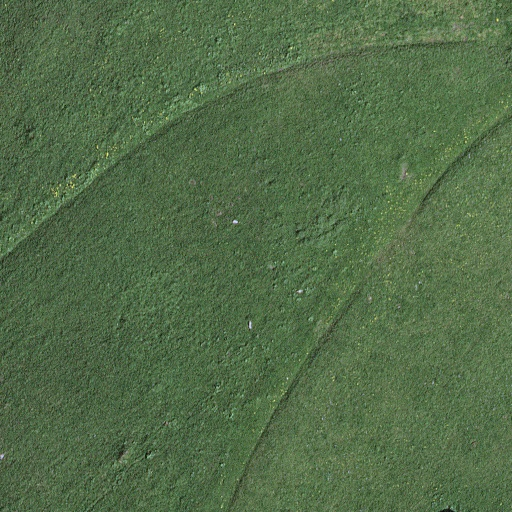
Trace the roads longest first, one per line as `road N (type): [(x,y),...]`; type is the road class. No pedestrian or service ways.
road 1 (track): [(0,253),(195,109),(416,28),(511,17)]
road 2 (track): [(229,511),(301,371),(398,225),(511,104)]
